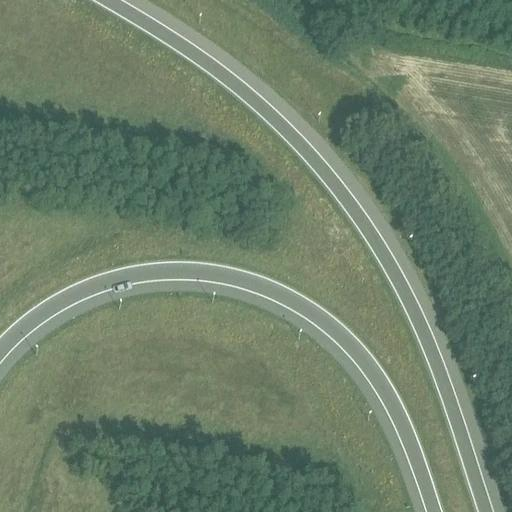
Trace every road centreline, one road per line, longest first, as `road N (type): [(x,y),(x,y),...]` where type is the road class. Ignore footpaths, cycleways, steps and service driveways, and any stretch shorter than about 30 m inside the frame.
road 1 (motorway): [(484,511),(424,336),(354,211),(234,85),(104,0)]
road 2 (motorway): [(0,350),(60,302),(121,278),(186,272),(251,283),(310,312),(359,355),(394,411),(433,511)]
